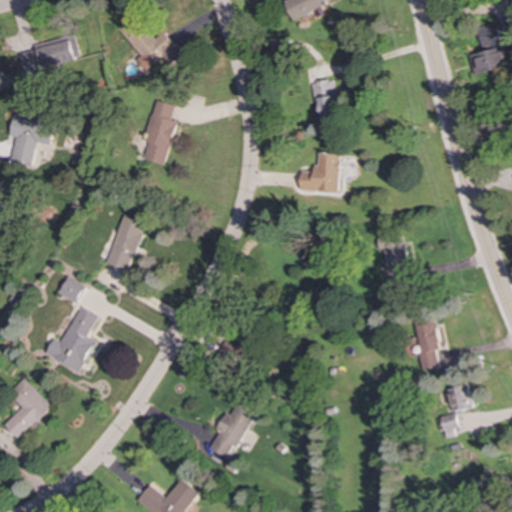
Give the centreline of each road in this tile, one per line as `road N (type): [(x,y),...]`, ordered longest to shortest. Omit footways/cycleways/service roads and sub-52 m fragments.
road 1 (residential): [(221,0),(250,116),(247,186),(234,235),(129,417),(87,469),(32,511)]
road 2 (tertiary): [(511,310),(475,211),(419,0)]
